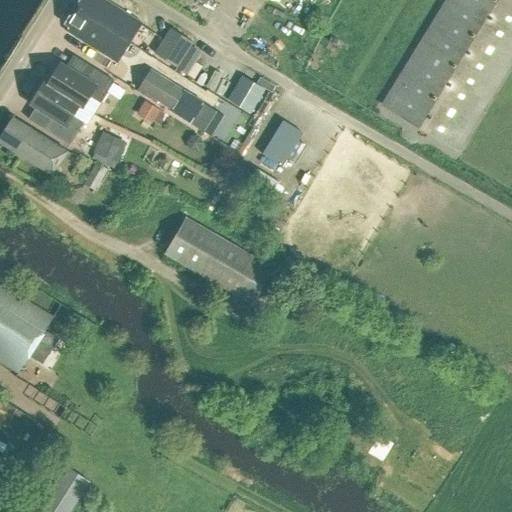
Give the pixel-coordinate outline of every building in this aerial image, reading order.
[(80,0),(75,8),(132,44),(145,24),(107,0),(80,0)] [(511,0),(444,0),(381,104),(459,152),(511,64),(511,0)] [(119,64),(132,44),(75,8),(65,24),(70,26),(67,31),(119,64)] [(192,46),(194,42),(170,28),(155,53),(179,67),(192,46)] [(179,67),(189,74),(197,61),(202,52),(192,46),(179,67)] [(47,85),(80,105),(83,108),(90,97),(101,103),(115,81),(89,65),(81,78),(60,65),(47,85)] [(183,90),(150,69),(138,88),(171,109),(183,90)] [(242,75),(233,89),(241,94),(235,104),(250,113),(264,90),(255,84),(242,75)] [(80,105),(47,85),(44,83),(31,104),(52,117),(45,130),(70,145),(84,123),(73,116),(80,105)] [(171,109),(192,122),(204,104),(183,90),(171,109)] [(153,123),(161,110),(145,100),(137,113),(153,123)] [(123,129),(127,115),(109,109),(104,123),(123,129)] [(0,143),(52,176),(67,152),(13,118),(0,138),(0,143)] [(281,121),(262,153),(264,155),(263,156),(266,158),(267,156),(282,165),(301,133),(281,121)] [(116,162),(124,149),(100,138),(93,152),(95,153),(116,162)] [(95,153),(93,158),(113,168),(116,162),(95,153)] [(97,190),(108,169),(96,162),(85,183),(97,190)] [(66,179),(59,197),(76,205),(84,187),(66,179)] [(248,320),(257,304),(254,303),(274,267),(186,217),(164,254),(233,293),(225,307),(248,320)] [(0,361),(19,373),(53,316),(0,283),(0,361)] [(69,511),(88,480),(66,467),(39,511),(69,511)]
